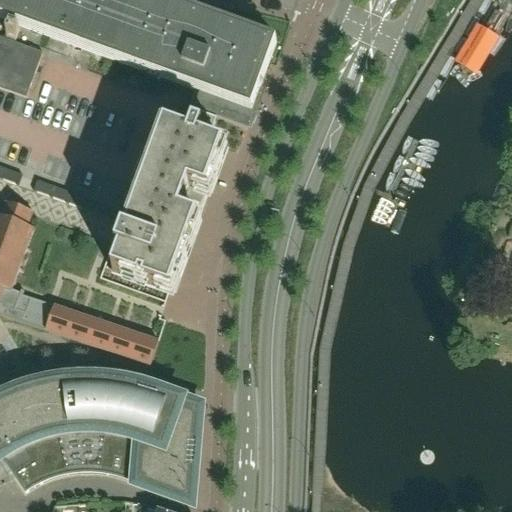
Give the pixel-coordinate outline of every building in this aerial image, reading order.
[(223,31),(224,29),(223,28),(184,14),(183,14),(182,16),(158,8),(159,5),(157,4),(145,0),(0,0),(0,19),(4,20),(5,18),(30,27),(29,29),(69,44),(70,44),(70,42),(96,51),(95,54),(136,68),(137,65),(161,74),(160,77),(200,92),(195,106),(249,125),(253,114),(257,103),(250,101),(264,63),(270,45),(249,38),(248,40),(223,31)] [(36,74),(43,55),(0,39),(0,90),(26,100),(32,84),(36,74)] [(208,144),(217,120),(191,110),(182,135),(165,129),(113,274),(172,296),(224,150),(208,144)] [(0,204),(5,206),(32,216),(109,244),(107,249),(117,252),(127,226),(130,217),(40,184),(37,183),(22,177),(0,169),(0,204)] [(0,316),(22,324),(30,300),(31,297),(20,293),(19,296),(12,294),(18,276),(22,277),(23,274),(20,273),(21,269),(24,270),(28,261),(25,260),(26,256),(30,257),(31,254),(27,253),(34,234),(33,233),(34,230),(28,228),(33,214),(6,204),(0,219),(0,218),(0,316)] [(150,368),(159,343),(30,300),(22,324),(150,368)] [(178,409),(181,401),(154,391),(150,390),(141,387),(131,385),(126,384),(112,382),(105,381),(86,381),(77,381),(67,382),(62,382),(52,384),(39,386),(36,387),(24,391),(15,394),(11,396),(2,400),(0,400),(0,460),(1,461),(2,460),(25,495),(32,490),(36,488),(40,486),(47,483),(55,480),(59,479),(66,477),(75,476),(84,475),(93,475),(101,476),(109,477),(119,479),(123,480),(128,482),(132,484),(191,505),(196,455),(198,454),(199,453),(199,452),(200,451),(200,450),(201,449),(201,447),(201,446),(200,445),(200,444),(199,443),(198,442),(197,441),(199,418),(180,411),(178,409)]
